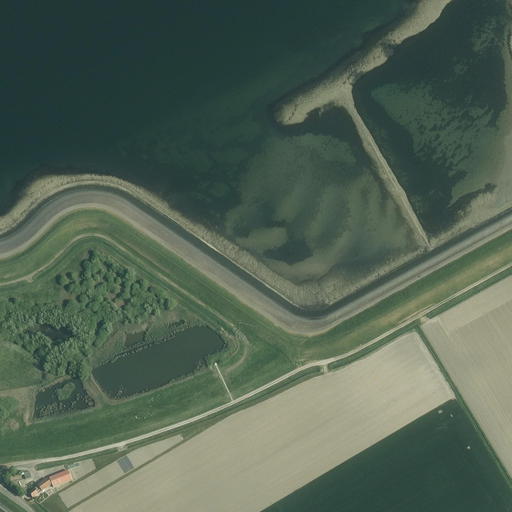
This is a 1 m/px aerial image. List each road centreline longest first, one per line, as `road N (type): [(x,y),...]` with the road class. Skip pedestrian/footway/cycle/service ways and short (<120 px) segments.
road 1 (track): [(238,332),(102,236),(75,238),(43,268)]
road 2 (track): [(511,265),(332,360)]
